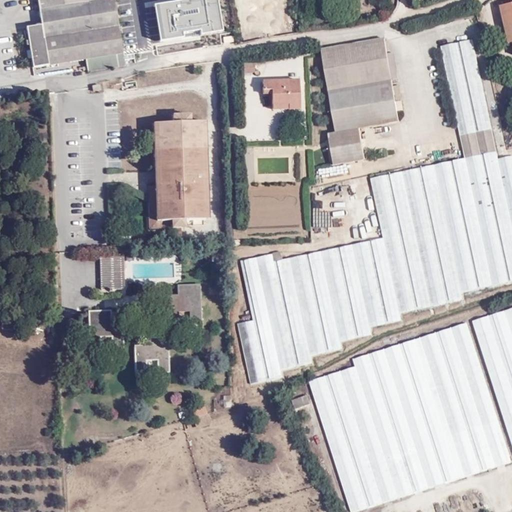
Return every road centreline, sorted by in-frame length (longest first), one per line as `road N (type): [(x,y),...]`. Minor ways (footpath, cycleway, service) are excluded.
road 1 (residential): [(0,86),(88,79),(384,23),(459,0)]
road 2 (track): [(511,291),(409,325),(298,378),(344,511)]
